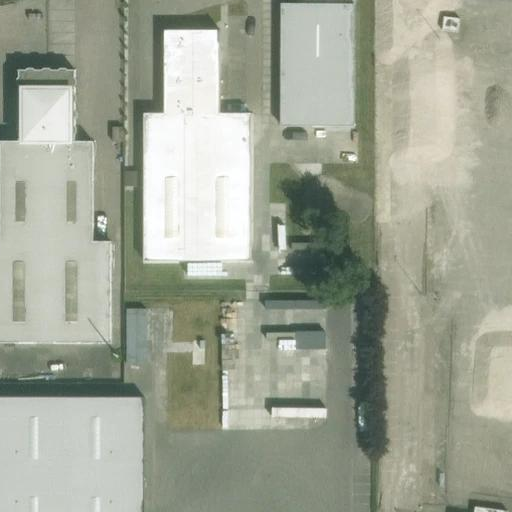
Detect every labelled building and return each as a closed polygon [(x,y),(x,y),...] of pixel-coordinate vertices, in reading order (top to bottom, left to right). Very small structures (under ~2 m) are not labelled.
[(354,0),(297,0),(298,6),(281,6),(281,128),(354,127),(354,0)] [(444,20),(442,34),(458,36),(460,22),(444,20)] [(186,32),(164,32),(164,116),(144,115),(144,263),(252,263),(252,116),(221,116),(221,32),(186,32)] [(0,344),(47,345),(47,72),(36,72),(34,70),(28,70),(26,72),(19,72),(19,79),(17,81),(17,87),(19,89),(19,95),(17,97),(17,103),(19,105),(19,127),(17,129),(17,135),(19,137),(19,143),(0,143),(0,198),(0,344)] [(77,87),(77,81),(75,79),(75,72),(68,72),(66,70),(61,70),(59,72),(47,72),(47,345),(111,345),(112,243),(93,243),(94,143),(75,143),(75,137),(77,135),(77,129),(75,127),(75,105),(77,103),(77,97),(75,95),(75,89),(77,87)] [(123,143),(123,129),(112,129),(112,143),(123,143)] [(353,173),(352,139),(311,139),(312,174),(353,173)] [(191,376),(163,376),(163,426),(240,426),(240,362),(191,362),(191,376)] [(0,511),(144,511),(145,399),(0,398),(0,511)]
